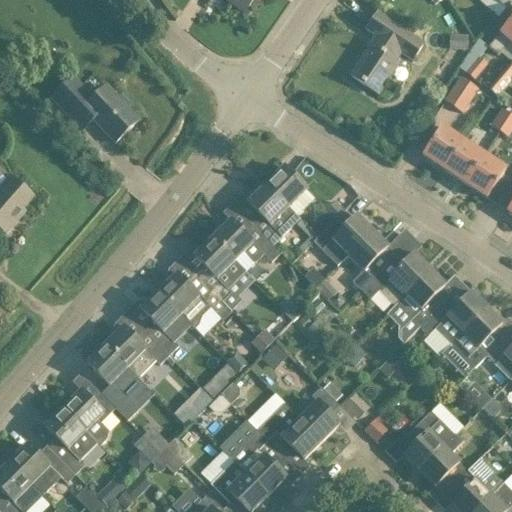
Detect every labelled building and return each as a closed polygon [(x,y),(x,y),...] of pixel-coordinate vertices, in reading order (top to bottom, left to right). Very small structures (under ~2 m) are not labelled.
[(225,0),(245,13),(254,0),(225,0)] [(511,0),(494,0),(507,11),(511,4),(511,0)] [(424,47),(394,27),(378,16),(367,32),(381,41),(376,49),(372,47),(352,78),(378,96),(391,77),(386,74),(400,54),(413,63),(424,47)] [(511,20),(510,24),(488,49),(498,57),(501,54),(509,43),(511,45),(511,20)] [(453,38),(453,51),(468,52),(469,38),(453,38)] [(35,58),(44,69),(58,58),(49,47),(35,58)] [(487,67),(479,60),(466,75),(474,82),(487,67)] [(488,91),(496,98),(511,78),(511,63),(488,91)] [(74,78),(51,99),(83,132),(93,122),(115,145),(140,122),(128,110),(131,107),(121,97),(119,100),(107,88),(94,100),(74,78)] [(463,116),(478,92),(460,80),(444,104),(463,116)] [(500,134),(511,117),(502,111),(490,128),(500,134)] [(511,132),(511,117),(500,134),(507,140),(511,132)] [(444,172),(464,142),(442,128),(423,158),(444,172)] [(465,186),(485,157),(464,142),(444,172),(465,186)] [(487,200),(498,184),(506,171),(485,157),(465,186),(487,200)] [(284,169),(266,187),(289,209),(307,192),(284,169)] [(0,230),(6,236),(16,224),(14,221),(33,199),(12,181),(0,194),(0,230)] [(259,215),(250,224),(273,248),(290,231),(279,219),(289,209),(266,187),(248,205),(259,215)] [(336,204),(321,219),(310,230),(319,239),(344,213),(336,204)] [(344,213),(319,239),(313,245),(337,269),(348,257),(349,258),(373,233),(357,218),(353,222),(344,213)] [(319,239),(310,230),(302,221),(297,226),(309,239),(298,250),(302,255),(313,245),(319,239)] [(273,248),(250,224),(241,233),(230,222),(212,241),(246,274),(263,257),(271,264),(280,256),(273,248)] [(351,285),(361,295),(390,265),(381,256),(389,249),(373,233),(349,258),(363,273),(351,285)] [(205,269),(196,278),(222,304),(231,295),(228,291),(245,275),(246,274),(212,241),(194,258),(205,269)] [(390,265),(361,295),(370,304),(378,294),(393,308),(430,272),(414,256),(398,272),(390,265)] [(329,300),(336,291),(312,271),(305,280),(329,300)] [(404,346),(420,330),(447,303),(439,295),(446,287),(430,272),(393,308),(394,309),(387,317),(399,329),(399,330),(399,340),(404,346)] [(226,309),(222,304),(196,278),(187,286),(177,276),(158,294),(181,318),(195,331),(199,327),(201,318),(209,311),(216,319),(226,309)] [(151,322),(143,331),(169,357),(177,349),(172,344),(179,337),(171,328),(181,318),(158,294),(141,312),(151,322)] [(455,311),(447,303),(420,330),(428,338),(435,332),(450,348),(488,311),(472,295),(455,311)] [(335,297),(330,303),(338,311),(346,303),(341,297),(335,297)] [(302,314),(287,299),(279,307),(293,322),(302,314)] [(488,311),(450,348),(465,363),(466,361),(475,370),(487,359),(511,334),(488,311)] [(307,332),(323,350),(331,343),(321,331),(326,326),(320,320),(307,332)] [(123,329),(105,347),(138,380),(155,363),(160,367),(169,357),(143,331),(134,340),(123,329)] [(265,332),(257,340),(267,350),(275,342),(265,332)] [(511,333),(511,334),(487,359),(510,383),(511,380),(511,333)] [(282,338),(277,342),(284,349),(288,345),(282,338)] [(251,346),(255,351),(261,357),(267,350),(257,340),(251,346)] [(101,396),(115,411),(127,422),(138,412),(123,397),(138,380),(105,347),(87,365),(109,387),(101,396)] [(366,356),(357,347),(345,359),(354,368),(366,356)] [(279,368),(286,361),(287,359),(279,351),(276,348),(265,359),(262,362),(274,373),(279,368)] [(249,368),(249,367),(244,361),(243,361),(237,354),(226,364),(239,377),(249,368)] [(214,401),(222,393),(212,381),(203,390),(214,401)] [(234,384),(221,396),(232,407),(240,398),(240,390),(234,384)] [(330,385),(323,391),(336,404),(343,397),(330,385)] [(318,403),(300,420),(323,444),(340,426),(330,416),(339,407),(336,404),(323,391),(321,389),(313,398),(318,403)] [(81,393),(62,412),(100,448),(105,442),(108,434),(101,426),(115,411),(101,396),(100,397),(95,391),(87,399),(81,393)] [(485,395),(476,404),(482,410),(491,401),(485,395)] [(223,415),(232,407),(221,396),(208,409),(215,415),(223,415)] [(370,410),(356,396),(343,408),(357,422),(370,410)] [(187,428),(200,416),(191,407),(178,419),(187,428)] [(285,407),(258,433),(285,460),(294,452),(304,462),(323,444),(300,420),(298,421),(285,407)] [(80,463),(97,446),(100,448),(62,412),(45,429),(56,439),(46,449),(75,478),(85,468),(80,463)] [(382,414),(364,433),(375,444),(387,431),(381,426),(387,419),(382,414)] [(419,474),(455,438),(431,414),(420,425),(402,442),(411,451),(404,458),(419,474)] [(230,460),(234,464),(268,498),(286,480),(276,470),(285,460),(258,433),(254,437),(230,460)] [(169,446),(158,435),(149,444),(161,456),(167,450),(166,449),(169,446)] [(134,448),(139,453),(151,465),(158,459),(161,456),(149,444),(143,438),(134,448)] [(460,464),(451,455),(462,444),(455,438),(419,474),(435,489),(442,482),(450,491),(468,474),(460,465),(460,464)] [(166,449),(167,450),(184,467),(193,458),(176,440),(169,446),(166,449)] [(27,446),(9,465),(42,498),(60,480),(66,487),(75,478),(46,449),(38,457),(27,446)] [(175,476),(184,467),(167,450),(161,456),(158,459),(166,467),(175,476)] [(451,506),(457,511),(476,511),(503,485),(494,476),(480,461),(468,474),(450,491),(458,499),(451,506)] [(246,511),(254,511),(268,498),(234,464),(210,487),(230,507),(236,501),(246,511)] [(0,494),(0,508),(3,511),(28,511),(42,498),(9,465),(0,473),(0,490),(2,493),(0,494)] [(511,511),(511,493),(503,485),(476,511),(511,511)] [(113,501),(103,492),(97,498),(107,507),(113,501)] [(126,493),(117,503),(126,511),(135,502),(126,493)] [(188,511),(223,511),(208,497),(196,509),(193,507),(188,511)] [(100,502),(90,511),(103,511),(106,509),(100,502)]
